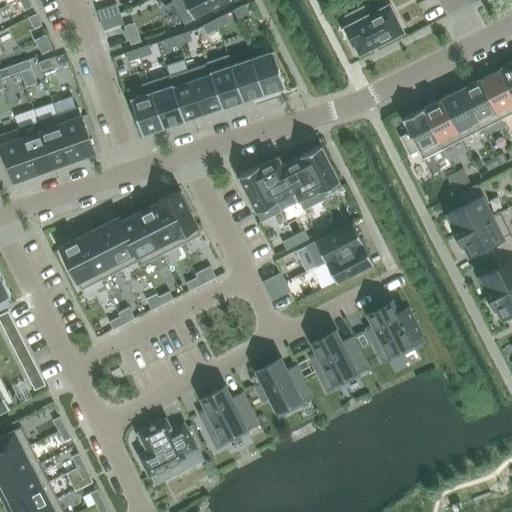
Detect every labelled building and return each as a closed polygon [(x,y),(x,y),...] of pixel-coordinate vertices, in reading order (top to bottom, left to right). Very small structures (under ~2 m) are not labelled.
[(32,6),(29,0),(19,0),(25,10),(32,6)] [(229,0),(172,0),(184,23),(229,0)] [(368,3),(345,15),(350,26),(346,28),(353,43),(355,42),(360,51),(401,31),(388,6),(374,14),(368,3)] [(101,20),(120,13),(117,4),(97,10),(101,20)] [(248,12),(245,5),(234,10),(237,18),(248,12)] [(120,13),(101,20),(104,30),(123,23),(120,13)] [(34,29),(42,25),(36,14),(28,17),(34,29)] [(214,20),(218,28),(229,22),(225,15),(214,20)] [(218,28),(214,20),(204,26),(207,33),(218,28)] [(188,32),(177,36),(180,44),(191,40),(188,32)] [(168,48),(180,44),(177,36),(166,40),(168,48)] [(151,53),(149,45),(137,49),(140,57),(151,53)] [(128,61),(140,57),(137,49),(126,53),(128,61)] [(273,51),(252,58),(264,93),(285,86),(273,51)] [(207,63),(210,73),(211,73),(222,106),(221,106),(222,107),(243,100),(231,65),(232,65),(229,55),(207,63)] [(38,63),(41,71),(53,66),(50,58),(38,63)] [(243,100),(264,93),(252,58),(232,65),(231,65),(243,100)] [(17,64),(20,72),(31,68),(28,60),(17,64)] [(498,70),(499,70),(511,94),(511,62),(498,70)] [(6,68),(9,76),(20,72),(17,64),(6,68)] [(203,112),(221,106),(222,106),(211,73),(210,73),(207,64),(189,70),(192,79),(192,80),(203,112)] [(54,66),(44,70),(47,78),(57,74),(54,66)] [(192,80),(192,79),(189,70),(170,76),(169,77),(183,119),(184,119),(203,112),(192,80)] [(498,70),(481,79),(480,80),(500,119),(511,113),(511,94),(499,70),(498,70)] [(185,120),(184,119),(183,119),(169,77),(170,76),(170,75),(148,82),(163,127),(185,120)] [(500,119),(480,80),(481,79),(480,78),(460,89),(481,129),(500,119)] [(142,134),(163,127),(148,82),(127,89),(142,134)] [(441,100),(441,99),(462,139),(481,129),(460,89),(440,99),(441,100)] [(441,100),(423,109),(422,109),(442,149),(462,139),(441,99),(441,100)] [(73,159),(94,151),(78,107),(57,114),(73,159)] [(402,118),(409,132),(400,137),(409,155),(418,150),(422,159),(442,149),(422,109),(423,109),(423,108),(402,118)] [(54,166),(73,159),(57,114),(37,121),(40,130),(41,130),(54,166)] [(22,137),(23,137),(19,128),(0,134),(0,143),(13,180),(34,173),(22,137)] [(22,137),(34,173),(54,166),(41,130),(40,130),(23,137),(22,137)] [(321,145),(300,156),(301,156),(322,197),(323,196),(342,186),(321,145)] [(503,153),(495,157),(496,159),(500,165),(507,161),(503,153)] [(281,210),(299,201),(299,200),(282,166),(283,165),(278,156),(259,166),(258,167),(280,210),(281,210)] [(324,199),(323,196),(322,197),(301,156),(300,156),(283,165),(282,166),(299,200),(299,201),(303,209),(324,199)] [(496,159),(485,165),(488,171),(500,165),(496,159)] [(261,221),(281,210),(280,210),(258,167),(259,166),(259,165),(238,176),(261,221)] [(455,173),(461,185),(469,181),(463,169),(455,173)] [(455,173),(447,177),(453,190),(461,185),(455,173)] [(492,217),(491,216),(476,185),(451,198),(456,208),(448,213),(453,223),(451,224),(456,234),(455,234),(456,235),(492,217)] [(180,245),(200,234),(178,191),(158,201),(158,202),(159,202),(180,245)] [(158,202),(140,212),(161,254),(180,245),(159,202),(158,202)] [(483,261),(511,245),(511,234),(500,211),(491,216),(492,217),(456,235),(457,236),(462,246),(464,244),(470,255),(478,250),(483,261)] [(161,254),(140,212),(121,221),(120,222),(140,260),(139,260),(141,264),(161,254)] [(349,223),(345,216),(335,222),(338,229),(349,223)] [(120,222),(121,221),(119,217),(99,227),(120,270),(139,260),(140,260),(120,222)] [(306,246),(317,267),(326,262),(326,261),(363,242),(353,222),(306,246)] [(338,229),(335,222),(324,227),(327,234),(338,229)] [(80,237),(101,279),(120,270),(99,227),(80,237)] [(293,236),(297,244),(308,238),(304,231),(293,236)] [(297,244),(293,236),(282,242),(286,249),(297,244)] [(101,279),(80,237),(60,247),(81,290),(101,279)] [(326,262),(336,282),(373,263),(363,242),(326,261),(326,262)] [(511,245),(483,261),(489,271),(480,275),(486,286),(483,287),(488,296),(488,297),(488,298),(511,285),(511,245)] [(197,277),(201,285),(216,277),(210,266),(195,274),(197,277)] [(281,272),(263,281),(267,291),(286,281),(281,272)] [(0,298),(10,293),(0,273),(0,409),(10,405),(0,386),(0,298)] [(201,285),(197,277),(186,283),(190,290),(201,285)] [(286,281),(267,291),(272,300),(291,290),(286,281)] [(511,285),(488,298),(489,299),(494,308),(497,307),(502,317),(510,313),(511,316),(511,285)] [(169,291),(159,297),(162,304),(173,299),(169,291)] [(152,310),(162,304),(159,297),(148,302),(152,310)] [(390,358),(424,341),(408,308),(397,313),(391,302),(368,314),(373,324),(366,327),(373,342),(380,338),(390,358)] [(120,316),(124,324),(135,318),(129,307),(118,313),(120,316)] [(0,314),(0,321),(1,323),(11,318),(8,311),(0,314)] [(124,324),(120,316),(109,322),(113,329),(124,324)] [(15,324),(11,318),(1,323),(4,330),(15,324)] [(4,330),(7,337),(18,331),(15,324),(4,330)] [(317,353),(310,356),(318,371),(324,367),(334,387),(357,375),(357,373),(369,367),(353,336),(341,342),(335,330),(312,342),(317,353)] [(21,338),(18,331),(7,337),(11,343),(21,338)] [(25,345),(21,338),(11,343),(14,350),(25,345)] [(25,345),(14,350),(18,357),(28,351),(25,345)] [(21,363),(32,358),(28,351),(18,357),(21,363)] [(32,358),(21,363),(25,370),(35,365),(32,358)] [(312,396),(296,365),(286,370),(280,358),(257,370),(262,382),(256,385),(263,399),(270,396),(279,415),(302,403),(301,401),(312,396)] [(116,380),(127,375),(122,364),(111,370),(116,380)] [(28,377),(39,371),(35,365),(25,370),(28,377)] [(31,383),(42,378),(39,371),(28,377),(31,383)] [(42,378),(31,383),(35,390),(45,385),(42,378)] [(31,398),(23,381),(13,386),(21,403),(31,398)] [(230,398),(224,387),(201,398),(207,409),(200,413),(207,427),(214,423),(224,443),(247,431),(246,429),(259,423),(243,392),(230,398)] [(53,420),(58,431),(65,427),(60,417),(53,420)] [(190,467),(203,460),(184,422),(171,428),(166,417),(154,423),(153,423),(153,424),(150,426),(150,425),(149,426),(137,432),(147,450),(138,455),(149,476),(185,458),(190,467)] [(0,436),(0,460),(30,445),(21,426),(0,436)] [(65,427),(58,431),(64,442),(71,438),(65,427)] [(0,482),(0,483),(40,463),(30,445),(0,460),(0,482)] [(77,467),(84,464),(79,453),(71,457),(77,467)] [(40,463),(0,483),(10,502),(49,481),(40,463)] [(82,478),(89,475),(84,464),(77,467),(82,478)] [(10,502),(15,511),(33,511),(58,500),(49,481),(10,502)] [(102,500),(97,489),(90,493),(95,504),(102,500)] [(64,511),(58,500),(33,511),(64,511)] [(99,511),(105,511),(108,511),(102,500),(95,504),(99,511)]
